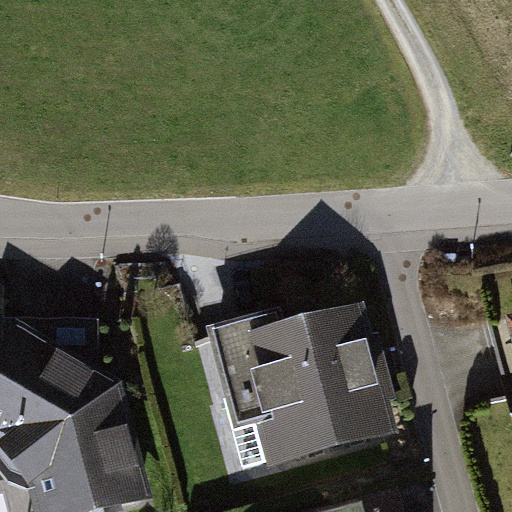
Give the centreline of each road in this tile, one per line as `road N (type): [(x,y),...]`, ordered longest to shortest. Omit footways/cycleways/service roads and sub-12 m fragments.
road 1 (residential): [(0,222),(238,224),(511,206)]
road 2 (track): [(387,0),(511,206)]
